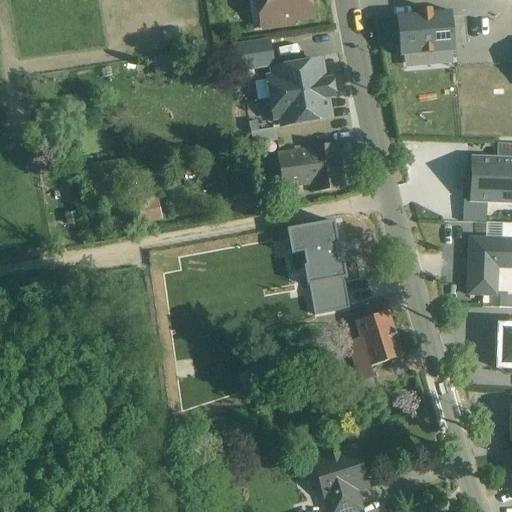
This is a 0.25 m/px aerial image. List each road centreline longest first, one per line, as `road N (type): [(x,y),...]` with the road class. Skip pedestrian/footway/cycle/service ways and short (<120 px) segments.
road 1 (track): [(0,272),(383,199)]
road 2 (unclassified): [(383,199),(478,511)]
road 3 (residential): [(344,0),(383,199)]
